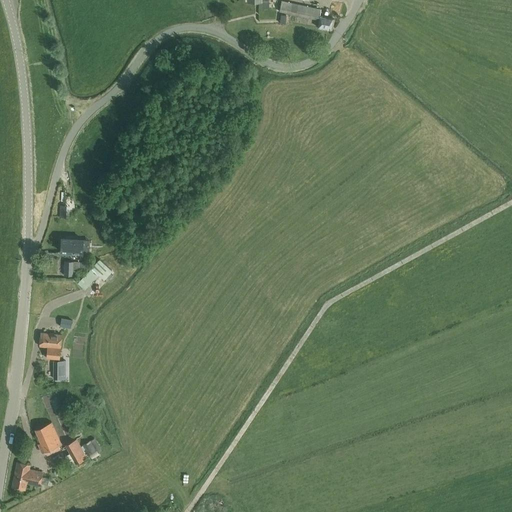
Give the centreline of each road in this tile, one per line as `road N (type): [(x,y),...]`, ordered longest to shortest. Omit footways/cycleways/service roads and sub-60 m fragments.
road 1 (unclassified): [(26,259),(73,132),(157,39),(204,28),(274,65),(303,65),(328,48),(359,0)]
road 2 (tertiary): [(26,259),(24,94),(5,0)]
road 3 (tertiary): [(0,477),(26,259)]
